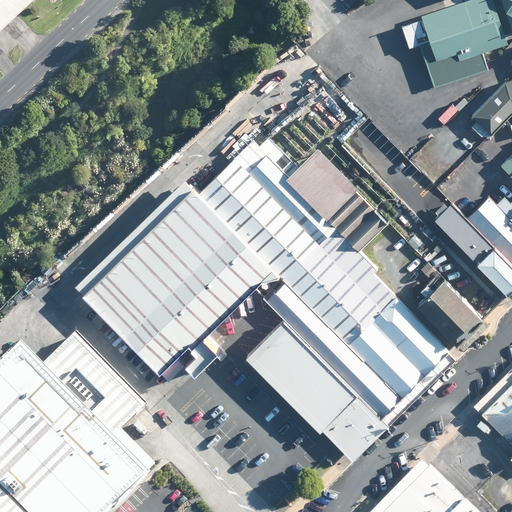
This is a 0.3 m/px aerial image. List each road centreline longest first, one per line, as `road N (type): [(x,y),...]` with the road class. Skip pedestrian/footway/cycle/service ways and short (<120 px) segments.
road 1 (tertiary): [(511,326),(361,478),(339,511)]
road 2 (tertiary): [(106,0),(0,101)]
